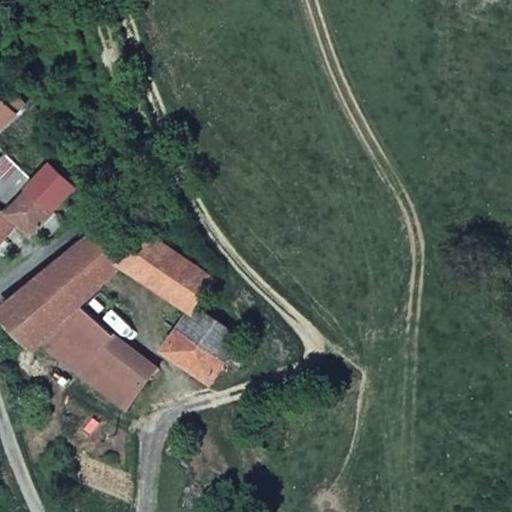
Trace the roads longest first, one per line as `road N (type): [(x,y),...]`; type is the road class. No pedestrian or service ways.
road 1 (track): [(79,0),(178,214),(300,322),(311,366),(178,389),(137,433),(120,511)]
road 2 (track): [(75,0),(85,159),(67,207),(0,271)]
road 3 (track): [(0,359),(22,466),(48,511)]
